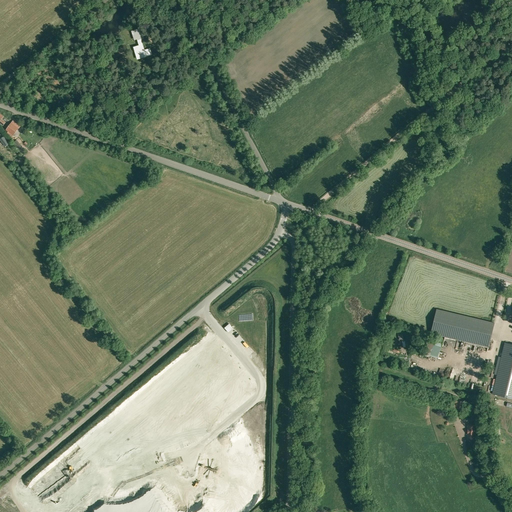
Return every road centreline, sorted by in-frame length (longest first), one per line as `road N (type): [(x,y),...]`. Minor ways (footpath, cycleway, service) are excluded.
road 1 (unclassified): [(0,476),(291,227)]
road 2 (tertiary): [(280,200),(0,104)]
road 3 (unclassified): [(287,511),(291,227)]
road 4 (track): [(308,210),(511,42)]
road 5 (tertiary): [(511,280),(280,200)]
road 6 (unclassified): [(280,200),(179,0)]
road 7 (unclassified): [(0,84),(102,0)]
